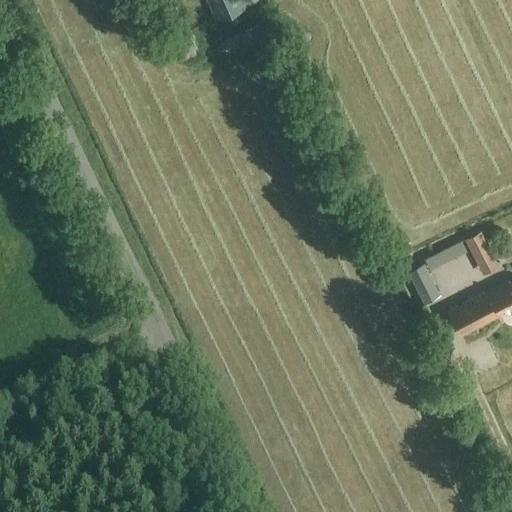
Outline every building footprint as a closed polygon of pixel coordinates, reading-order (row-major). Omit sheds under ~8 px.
[(207,0),(215,18),(256,0),(207,0)] [(172,42),(179,55),(194,48),(187,35),(172,42)] [(498,265),(480,230),(465,237),(483,273),(498,265)] [(424,261),(409,268),(424,300),(438,294),(424,261)] [(511,280),(507,282),(506,280),(487,289),(488,292),(485,293),(484,291),(448,310),(460,333),(499,314),(500,317),(504,321),(509,323),(511,321),(511,280)]
